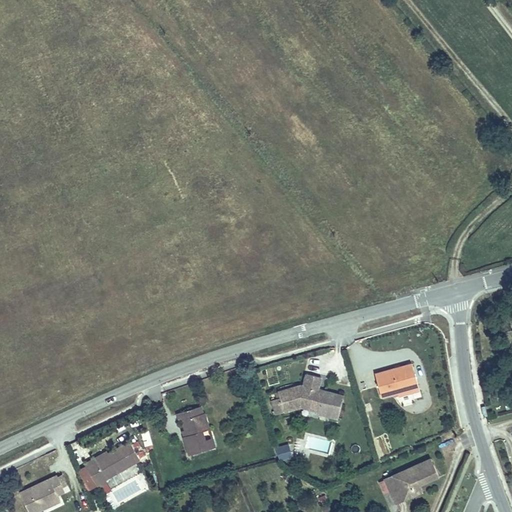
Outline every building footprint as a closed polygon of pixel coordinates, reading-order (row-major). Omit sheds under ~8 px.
[(383,397),(398,392),(396,388),(409,384),(412,395),(422,392),(412,362),(375,373),(383,397)] [(301,398),(299,392),(281,397),(287,419),(307,414),(343,419),(345,399),(320,397),(321,382),(306,381),(305,391),(304,391),(306,396),(301,398)] [(396,388),(398,392),(400,399),(412,395),(409,384),(396,388)] [(199,403),(192,405),(195,413),(202,411),(199,403)] [(195,413),(192,405),(173,412),(176,420),(181,418),(187,434),(182,436),(189,454),(215,445),(202,411),(195,413)] [(307,448),(330,452),(332,441),(308,438),(307,448)] [(88,461),(80,465),(95,491),(103,486),(102,483),(137,463),(125,443),(90,463),(88,461)] [(275,448),(280,461),(293,457),(288,444),(275,448)] [(384,480),(390,493),(401,488),(405,495),(412,492),(413,487),(423,483),(439,475),(431,458),(384,480)] [(54,479),(19,496),(27,509),(38,503),(42,510),(58,502),(55,496),(60,493),(54,479)] [(401,488),(390,493),(396,505),(426,491),(423,483),(413,487),(412,492),(405,495),(401,488)] [(319,503),(323,511),(332,511),(327,500),(319,503)]
